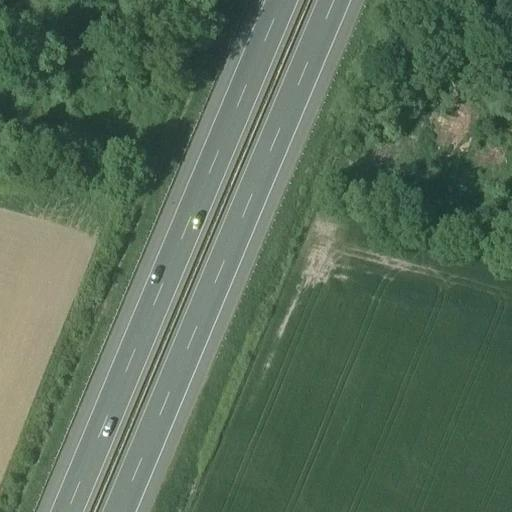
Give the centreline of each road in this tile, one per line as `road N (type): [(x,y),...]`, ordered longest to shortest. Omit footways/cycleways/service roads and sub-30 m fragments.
road 1 (motorway): [(272,0),(57,511)]
road 2 (motorway): [(128,511),(342,0)]
